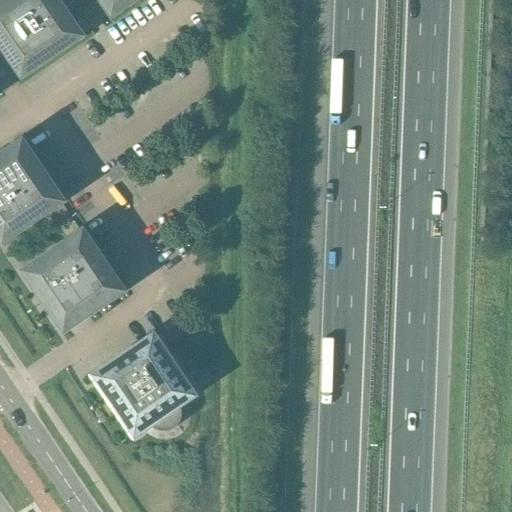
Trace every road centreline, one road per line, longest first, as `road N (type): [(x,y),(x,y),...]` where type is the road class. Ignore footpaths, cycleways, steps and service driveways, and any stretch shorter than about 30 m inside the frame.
road 1 (motorway): [(355,0),(335,511)]
road 2 (motorway): [(401,511),(420,0)]
road 3 (unclassified): [(33,113),(51,124),(162,291),(7,396)]
road 4 (unclassified): [(33,113),(193,0)]
road 5 (tertiary): [(85,511),(7,396)]
